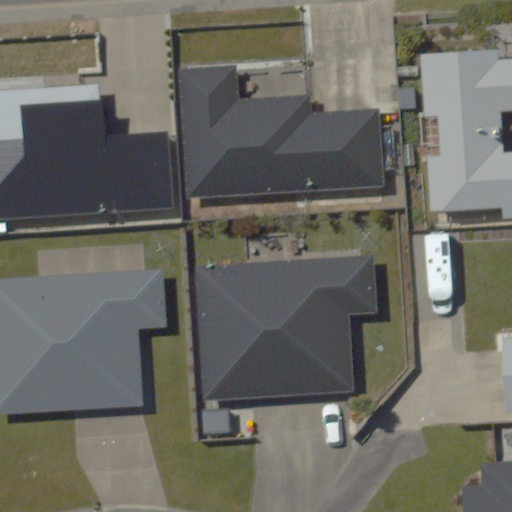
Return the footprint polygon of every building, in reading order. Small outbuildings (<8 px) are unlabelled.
[(430,30),(418,31),(422,105),(439,104),(441,148),(427,149),(430,203),(501,199),(502,213),(511,212),(511,13),(486,15),(487,33),(462,35),(460,9),(429,11),(430,30)] [(238,64),(186,64),(186,111),(173,111),(174,203),(293,203),(293,187),(383,187),(383,107),(311,107),(311,94),(238,94),(238,64)] [(375,256),(205,257),(206,405),(255,404),(255,391),(349,390),(348,327),(375,327),(375,256)] [(511,329),(503,330),(503,403),(511,403),(511,329)] [(488,484),(460,485),(461,511),(511,511),(511,455),(487,456),(488,484)]
